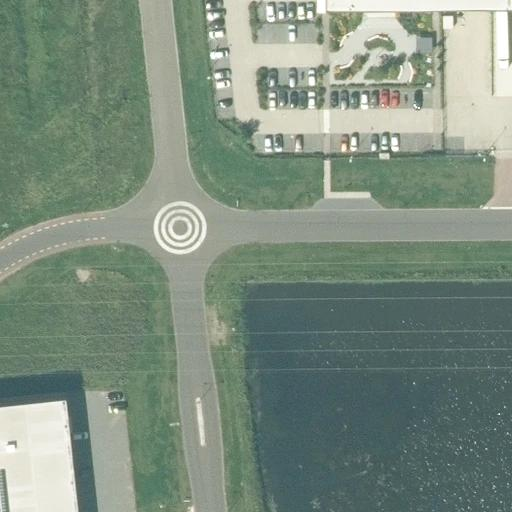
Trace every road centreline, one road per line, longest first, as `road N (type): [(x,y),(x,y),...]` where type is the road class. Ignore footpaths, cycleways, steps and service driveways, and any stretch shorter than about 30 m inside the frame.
road 1 (tertiary): [(180,227),(511,225)]
road 2 (unclassified): [(154,0),(180,227)]
road 3 (tertiary): [(0,261),(55,235),(180,227)]
road 4 (unclassified): [(180,227),(195,370)]
